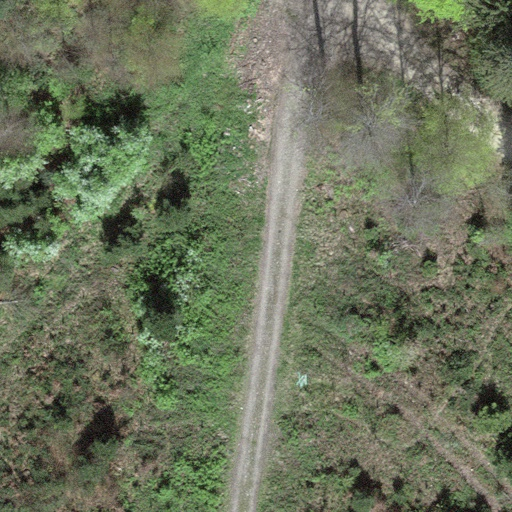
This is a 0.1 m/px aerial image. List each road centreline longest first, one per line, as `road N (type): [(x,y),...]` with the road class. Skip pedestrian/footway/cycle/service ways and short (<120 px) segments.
road 1 (track): [(236,511),(309,0)]
road 2 (track): [(511,117),(322,0)]
